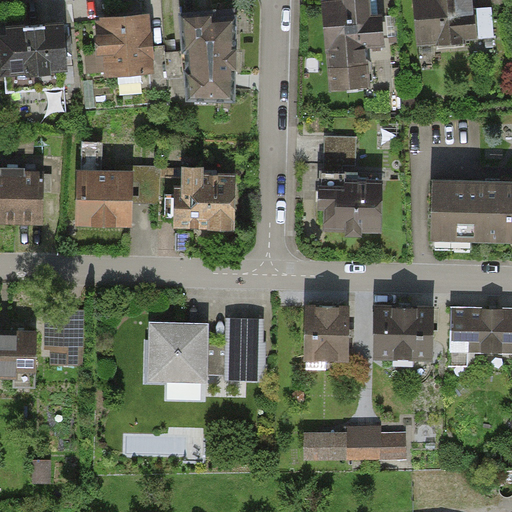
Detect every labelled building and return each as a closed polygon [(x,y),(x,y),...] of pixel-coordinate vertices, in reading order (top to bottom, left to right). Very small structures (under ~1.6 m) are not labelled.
[(378,0),(361,0),(320,4),(329,93),(388,87),(378,0)] [(471,0),(413,0),(418,52),(475,47),(471,0)] [(154,78),(148,16),(96,21),(102,83),(154,78)] [(233,105),(234,20),(190,19),(189,105),(233,105)] [(0,29),(0,65),(1,79),(67,76),(64,26),(0,29)] [(327,132),(328,155),(359,154),(358,130),(327,132)] [(133,169),(75,168),(74,222),(132,223),(133,169)] [(41,173),(0,172),(0,219),(40,220),(41,173)] [(171,174),(170,227),(235,228),(236,175),(171,174)] [(511,180),(432,179),(432,240),(511,240),(511,180)] [(382,232),(383,180),(320,180),(319,231),(382,232)] [(351,306),(303,305),(302,364),(351,364),(351,306)] [(436,308),(374,307),(374,361),(435,361),(436,308)] [(83,310),(46,309),(45,366),(82,367),(83,310)] [(511,310),(453,310),(452,354),(511,354),(511,310)] [(263,320),(224,320),(224,382),(264,382),(263,320)] [(205,323),(146,323),(147,383),(205,382),(205,323)] [(35,327),(0,325),(0,382),(34,384),(35,327)] [(385,428),(385,420),(358,421),(359,455),(409,453),(408,427),(385,428)] [(348,452),(348,422),(307,421),(306,452),(348,452)]
